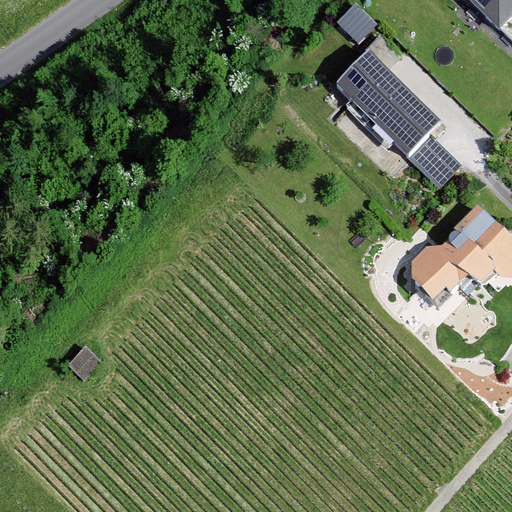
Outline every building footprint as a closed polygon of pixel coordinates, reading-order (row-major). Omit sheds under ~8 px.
[(511,0),(456,0),(499,41),(511,27),(511,0)] [(345,20),(363,40),(383,21),(365,2),(345,20)] [(439,127),(369,58),(339,89),(440,187),(457,169),(427,139),(439,127)] [(511,284),(511,247),(477,214),(453,237),(455,241),(442,254),(425,256),(412,270),(413,290),(434,307),(447,295),(453,299),(469,284),(479,294),(496,280),(502,285),(511,284)] [(86,352),(66,373),(82,389),(102,367),(86,352)]
